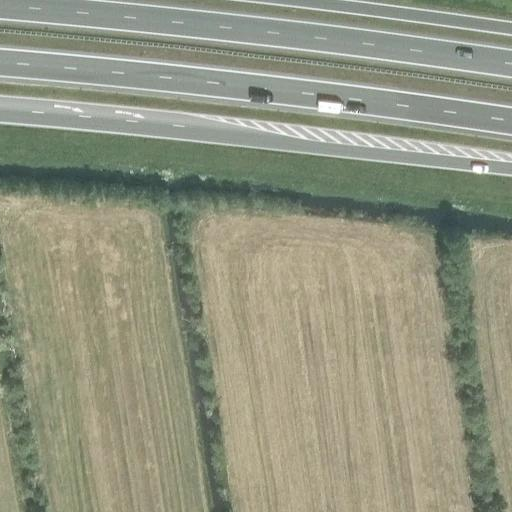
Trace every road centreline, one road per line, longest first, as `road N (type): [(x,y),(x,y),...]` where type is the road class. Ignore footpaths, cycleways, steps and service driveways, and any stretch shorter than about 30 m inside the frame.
road 1 (trunk): [(0,62),(511,122)]
road 2 (trunk): [(511,65),(0,6)]
road 3 (trunk): [(0,112),(511,171)]
road 4 (trunk): [(511,32),(267,0)]
